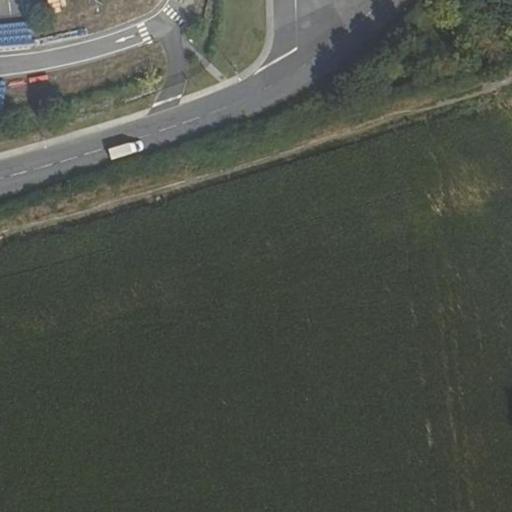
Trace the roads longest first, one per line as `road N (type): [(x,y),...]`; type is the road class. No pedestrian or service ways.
road 1 (track): [(511,84),(0,236)]
road 2 (unclassified): [(0,176),(190,126),(338,38),(384,0)]
